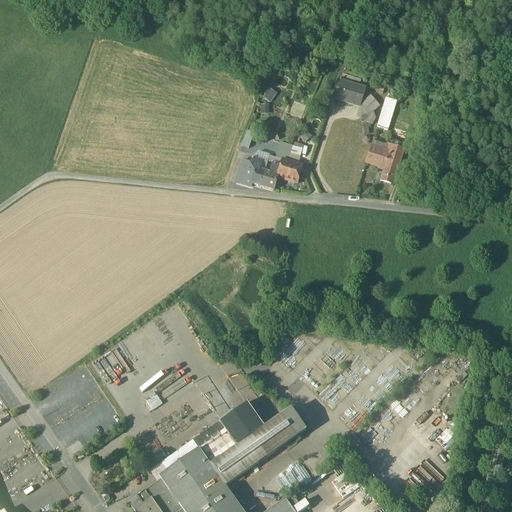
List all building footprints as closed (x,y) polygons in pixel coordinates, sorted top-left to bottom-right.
[(360,79),(346,75),(345,78),(341,76),(340,79),(334,98),(360,106),(365,89),(358,86),(360,79)] [(269,101),(275,94),(270,88),(263,96),(269,101)] [(378,105),(371,97),(363,104),(370,112),(378,105)] [(396,103),(385,100),(377,127),(387,130),(396,103)] [(370,112),(363,104),(361,106),(368,114),(370,112)] [(309,136),(305,131),(299,136),(304,142),(309,136)] [(244,137),(239,151),(246,154),(251,139),(244,137)] [(292,147),(280,143),(275,159),(286,162),(289,154),(292,147)] [(397,148),(391,146),(391,145),(386,144),(384,150),(371,146),(366,163),(384,169),(380,181),(393,186),(406,145),(398,143),(397,148)] [(294,147),(292,147),(289,154),(300,157),(302,150),(294,147)] [(300,157),(289,154),(286,162),(297,166),(300,157)] [(251,159),(249,163),(242,161),(235,183),(250,187),(251,185),(260,187),(264,173),(260,172),(263,162),(251,159)] [(286,162),(282,161),(278,176),(277,178),(289,182),(288,183),(289,184),(293,186),(295,185),(295,184),(296,184),(301,167),(297,166),(286,162)] [(281,166),(274,164),(271,174),(278,176),(281,166)] [(271,174),(264,173),(260,187),(273,190),(277,178),(278,176),(271,174)] [(157,397),(147,404),(152,412),(163,405),(157,397)] [(208,465),(207,465),(190,477),(189,478),(207,504),(208,503),(208,504),(226,491),(227,491),(225,488),(233,482),(241,476),(266,459),(252,438),(264,430),(246,404),(219,423),(226,432),(199,450),(210,467),(208,465)] [(292,411),(264,430),(252,438),(266,459),(306,432),(292,411)] [(219,423),(193,442),(199,450),(226,432),(219,423)] [(435,437),(442,450),(455,442),(447,430),(435,437)] [(199,450),(159,478),(161,480),(169,492),(189,478),(190,477),(207,465),(208,465),(210,467),(199,450)] [(189,478),(169,492),(180,507),(183,511),(196,511),(207,504),(189,478)] [(161,480),(128,502),(135,511),(152,499),(164,491),(166,494),(169,492),(161,480)] [(169,492),(166,494),(164,491),(152,499),(161,511),(172,511),(180,507),(169,492)] [(207,504),(196,511),(241,511),(227,491),(226,491),(208,504),(208,503),(207,504)] [(105,494),(101,497),(106,503),(110,500),(105,494)] [(292,496),(285,501),(289,506),(296,502),(292,496)] [(161,511),(152,499),(135,511),(161,511)] [(268,511),(293,511),(292,510),(289,506),(285,501),(268,511)] [(305,501),(292,510),(293,511),(301,511),(309,507),(305,501)]
